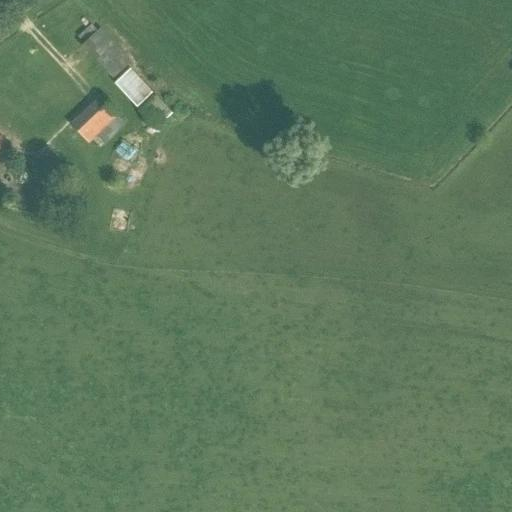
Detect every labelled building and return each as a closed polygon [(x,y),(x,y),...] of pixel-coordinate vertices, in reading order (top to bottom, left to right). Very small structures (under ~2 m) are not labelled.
[(112,78),(130,61),(99,27),(81,45),(112,78)] [(136,107),(152,91),(130,68),(114,83),(136,107)] [(156,127),(172,112),(155,94),(139,109),(156,127)] [(102,144),(125,123),(117,114),(100,96),(71,124),(87,142),(94,136),(102,144)] [(47,170),(60,158),(48,146),(35,158),(47,170)]
